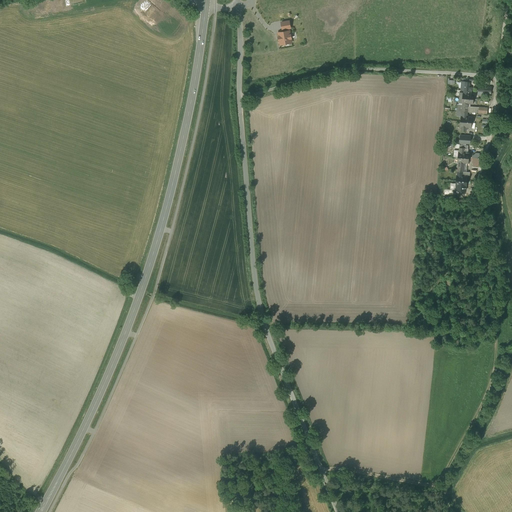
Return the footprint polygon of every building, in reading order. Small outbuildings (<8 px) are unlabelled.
[(278,32),(280,44),(292,42),(289,30),(278,32)] [(469,86),(462,86),(461,90),(464,90),(464,92),(460,92),(459,103),(463,103),(462,112),(467,112),(468,103),(473,104),(474,93),(469,93),(469,86)] [(467,112),(462,112),(462,116),(461,116),(460,126),(461,126),(461,130),(466,131),(466,127),(471,127),(472,117),(467,116),(467,112)] [(471,136),(460,135),(460,143),(470,144),(471,136)] [(468,152),(464,152),(465,148),(459,147),(459,150),(459,152),(458,151),(458,157),(457,162),(458,162),(458,171),(463,171),(463,162),(469,163),(469,152),(468,152)] [(463,171),(458,171),(457,175),(456,175),(456,185),(456,190),(461,190),(462,186),(467,186),(468,176),(462,175),(463,171)]
